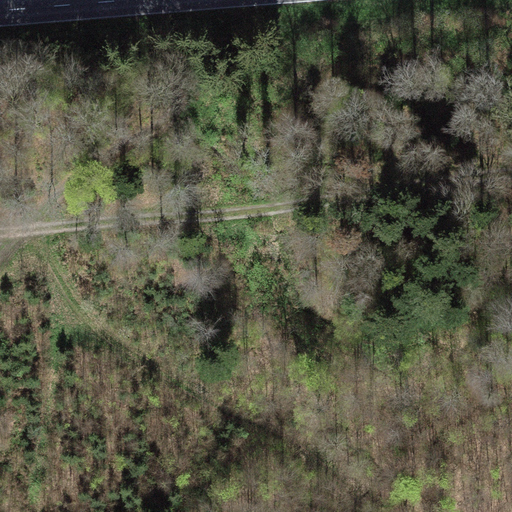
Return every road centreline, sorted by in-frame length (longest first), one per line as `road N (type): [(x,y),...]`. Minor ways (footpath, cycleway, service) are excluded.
road 1 (track): [(511,179),(0,234)]
road 2 (track): [(159,0),(173,100),(111,185),(30,232),(0,271)]
road 3 (primary): [(0,10),(128,0)]
